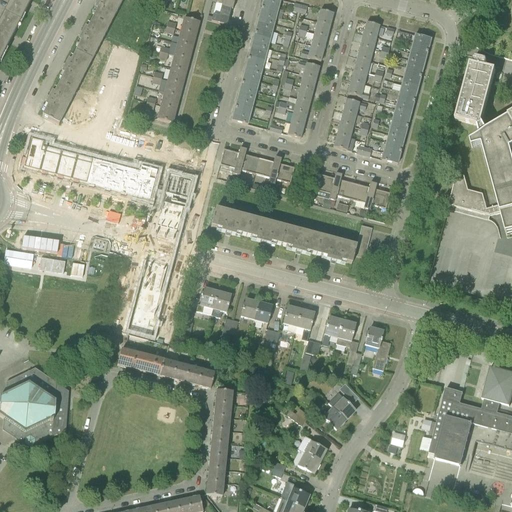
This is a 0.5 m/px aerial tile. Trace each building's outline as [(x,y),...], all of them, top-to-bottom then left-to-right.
[(18,27),(26,12),(31,0),(10,0),(1,19),(18,27)] [(108,29),(117,13),(123,0),(102,0),(101,2),(99,1),(96,6),(98,7),(92,20),(108,29)] [(234,3),(221,0),(212,0),(211,3),(222,5),(219,17),(213,16),(211,23),(226,27),(231,10),(232,11),(234,3)] [(263,0),(262,5),(278,10),(280,1),(275,0),(263,0)] [(260,14),(276,18),(278,10),(262,5),(260,14)] [(316,24),(330,27),(333,15),(320,12),(316,24)] [(258,22),(274,26),(276,18),(260,14),(258,22)] [(0,58),(1,59),(9,43),(18,27),(1,19),(0,20),(0,58)] [(180,32),(196,36),(199,24),(183,19),(180,32)] [(92,61),(100,45),(108,29),(92,20),(85,34),(82,33),(80,38),(82,39),(75,53),(92,61)] [(255,30),(271,35),(274,26),(258,22),(255,30)] [(313,36),(326,39),(330,27),(316,24),(313,36)] [(363,36),(376,39),(379,28),(366,24),(363,36)] [(253,39),(269,43),(271,35),(255,30),(253,39)] [(177,45),(192,49),(196,36),(180,32),(177,45)] [(310,48),(323,51),(326,39),(313,36),(310,48)] [(360,48),(373,51),(376,39),(363,36),(360,48)] [(412,45),(428,49),(430,41),(414,37),(412,45)] [(251,47),(267,51),(269,43),(253,39),(251,47)] [(173,57),(189,62),(192,49),(177,45),(173,57)] [(410,53),(426,58),(428,49),(412,45),(410,53)] [(249,55),(265,59),(269,60),(271,52),(267,51),(251,47),(249,55)] [(323,51),(310,48),(309,54),(301,52),(300,58),(320,63),(323,51)] [(356,60),(370,63),(373,51),(360,48),(356,60)] [(75,94),(83,78),(92,61),(75,53),(68,66),(66,65),(63,71),(65,72),(58,85),(75,94)] [(408,62),(424,66),(426,58),(410,53),(408,62)] [(158,59),(166,62),(168,56),(159,54),(158,59)] [(247,64),(262,68),(265,59),(249,55),(247,64)] [(170,70),(186,74),(189,62),(173,57),(170,70)] [(474,64),(475,65),(475,66),(470,64),(455,121),(477,127),(480,137),(470,142),(472,149),(482,146),(499,207),(487,210),(483,195),(468,191),(465,177),(457,175),(449,206),(490,217),(501,214),(506,233),(511,231),(511,155),(510,150),(511,148),(511,118),(487,133),(482,123),(496,71),(486,69),(487,64),(487,63),(486,62),(486,61),(485,61),(477,59),(476,59),(475,59),(474,60),(474,61),(473,61),(473,62),(473,63),(474,63),(474,64)] [(353,72),(366,75),(370,63),(356,60),(353,72)] [(405,70),(421,74),(424,66),(408,62),(405,70)] [(303,77),(316,81),(319,69),(305,65),(306,65),(298,63),(297,69),(301,70),(299,77),(303,77)] [(244,72),(260,76),(262,68),(247,64),(244,72)] [(167,83),(182,87),(186,74),(170,70),(167,83)] [(403,78),(419,82),(421,74),(405,70),(403,78)] [(242,80),(258,84),(260,76),(244,72),(242,80)] [(350,84),(363,87),(366,75),(353,72),(350,84)] [(300,89),(313,92),(316,81),(303,77),(300,89)] [(401,87),(417,91),(419,82),(403,78),(401,87)] [(240,89),(256,93),(258,84),(242,80),(240,89)] [(163,95),(179,100),(182,87),(167,83),(163,95)] [(363,87),(350,84),(347,96),(368,101),(369,95),(362,93),(363,87)] [(58,126),(67,110),(75,94),(58,85),(52,98),(49,97),(46,103),(49,104),(42,117),(58,126)] [(399,95),(415,99),(417,91),(401,87),(399,95)] [(238,97),(254,101),(256,93),(240,89),(238,97)] [(296,101),(310,104),(313,92),(300,89),(296,101)] [(160,108),(176,112),(179,100),(163,95),(160,108)] [(397,103),(413,107),(415,99),(399,95),(397,103)] [(236,105),(252,109),(254,101),(238,97),(236,105)] [(293,113),(306,116),(310,104),(296,101),(293,113)] [(343,113),(356,116),(357,110),(365,112),(366,106),(346,101),(343,113)] [(394,112),(410,116),(413,107),(397,103),(394,112)] [(233,114),(249,118),(252,109),(236,105),(233,114)] [(176,112),(160,108),(157,121),(172,125),(176,112)] [(392,120),(408,124),(410,116),(394,112),(392,120)] [(290,125),(303,128),(306,116),(293,113),(290,125)] [(340,125),(352,128),(356,116),(343,113),(340,125)] [(249,118),(233,114),(231,122),(247,126),(249,118)] [(390,128),(406,132),(408,124),(392,120),(390,128)] [(303,128),(290,125),(287,137),(300,140),(303,128)] [(336,137),(349,140),(352,128),(340,125),(336,137)] [(388,137),(404,141),(406,132),(390,128),(388,137)] [(349,140),(336,137),(333,149),(351,154),(354,141),(349,140)] [(385,145),(401,149),(404,141),(388,137),(385,145)] [(176,249),(194,182),(30,138),(22,168),(162,205),(152,243),(127,336),(151,343),(176,249)] [(383,153),(399,157),(401,149),(385,145),(383,153)] [(219,166),(234,170),(236,163),(242,164),(245,156),(246,151),(240,149),(238,155),(224,151),(219,166)] [(399,157),(383,153),(381,161),(397,166),(399,157)] [(240,172),(255,176),(259,160),(245,156),(242,164),(236,163),(234,170),(230,184),(234,185),(236,176),(239,177),(240,172)] [(255,176),(269,179),(271,172),(277,173),(279,166),(281,160),(274,159),(273,164),(259,160),(255,176)] [(271,172),(269,179),(267,185),(274,186),(275,181),(290,185),(294,169),(279,166),(277,173),(271,172)] [(314,197),(328,201),(332,188),(338,189),(340,182),(341,176),(335,175),(334,180),(319,176),(314,197)] [(336,197),(350,201),(354,185),(340,182),(338,189),(332,188),(328,201),(326,209),(329,210),(331,201),(335,202),(336,197)] [(350,201),(364,205),(367,197),(373,199),(375,191),(376,186),(370,184),(368,189),(354,185),(350,201)] [(367,197),(364,205),(363,210),(369,212),(371,206),(385,210),(389,195),(375,191),(373,199),(367,197)] [(231,233),(245,237),(251,219),(215,209),(210,228),(225,232),(224,234),(230,236),(231,233)] [(266,242),(281,246),(286,228),(251,219),(245,237),(260,241),(259,243),(265,245),(266,242)] [(372,230),(361,227),(360,233),(370,236),(372,230)] [(301,252),(316,256),(321,237),(286,228),(281,246),(295,250),(295,253),(297,254),(301,254),(301,252)] [(370,236),(360,233),(358,239),(369,242),(370,236)] [(353,257),(355,251),(356,247),(321,237),(316,256),(330,259),(329,262),(335,264),(336,261),(351,265),(353,257)] [(369,242),(358,239),(357,245),(367,247),(369,242)] [(367,247),(357,245),(356,247),(355,251),(366,254),(367,247)] [(366,254),(355,251),(353,257),(364,260),(366,254)] [(6,252),(3,265),(30,270),(33,256),(6,252)] [(65,264),(37,260),(35,274),(63,278),(65,264)] [(204,309),(212,311),(217,293),(204,290),(200,306),(199,306),(197,312),(203,314),(204,309)] [(217,293),(212,311),(211,317),(220,319),(221,314),(225,315),(230,297),(217,293)] [(241,319),(254,322),(258,304),(245,301),(241,319)] [(258,304),(254,322),(267,326),(272,308),(258,304)] [(283,326),(296,329),(301,311),(288,308),(283,326)] [(185,322),(191,324),(194,312),(188,310),(185,322)] [(301,311),(296,329),(303,331),(301,341),(307,343),(309,333),(314,315),(301,311)] [(330,338),(337,340),(342,322),(329,319),(321,347),(327,348),(330,338)] [(227,340),(229,334),(232,322),(226,320),(221,338),(227,340)] [(229,334),(235,336),(238,323),(232,322),(229,334)] [(342,322),(337,340),(336,346),(349,349),(348,353),(349,353),(346,365),(352,367),(356,354),(358,344),(350,342),(355,326),(342,322)] [(365,347),(377,351),(381,340),(382,333),(369,329),(368,335),(365,347)] [(264,343),(270,345),(273,333),(267,331),(264,343)] [(276,347),(279,334),(273,333),(270,345),(268,350),(274,352),(276,347)] [(381,340),(377,351),(372,370),(383,373),(390,345),(381,343),(381,340)] [(305,354),(311,356),(314,344),(308,342),(305,354)] [(311,356),(317,357),(320,345),(314,344),(311,356)] [(130,370),(132,362),(134,354),(121,351),(119,359),(117,367),(130,370)] [(130,370),(143,373),(147,358),(134,354),(132,362),(130,370)] [(356,354),(352,367),(350,375),(356,377),(362,356),(356,354)] [(143,373),(157,377),(161,361),(147,358),(143,373)] [(157,377),(170,380),(174,364),(161,361),(157,377)] [(170,380),(183,384),(187,368),(174,364),(170,380)] [(183,384),(197,387),(201,371),(187,368),(183,384)] [(438,417),(432,442),(433,441),(439,443),(435,459),(435,460),(434,461),(435,461),(435,460),(459,467),(460,468),(461,466),(472,425),(511,435),(511,504),(511,505),(511,508),(511,507),(511,419),(497,415),(499,405),(509,407),(511,395),(511,373),(490,368),(481,400),(484,401),(481,412),(459,406),(463,394),(462,394),(446,390),(446,389),(438,417)] [(0,417),(3,420),(2,431),(29,449),(65,431),(68,393),(35,370),(6,384),(5,395),(0,397),(0,417)] [(201,371),(197,387),(210,390),(214,375),(201,371)] [(352,399),(356,395),(347,385),(343,390),(352,399)] [(215,405),(231,406),(232,393),(216,392),(215,405)] [(329,405),(332,409),(345,422),(355,412),(351,408),(338,395),(329,405)] [(213,418),(230,419),(231,406),(215,405),(213,418)] [(336,431),(345,422),(332,409),(322,419),(331,428),(332,427),(336,431)] [(305,422),(309,418),(299,410),(295,415),(305,422)] [(301,428),(305,422),(295,415),(294,416),(289,412),(286,417),(301,428)] [(212,431),(228,432),(230,419),(213,418),(212,431)] [(211,444),(227,445),(228,432),(212,431),(211,444)] [(405,447),(407,435),(395,432),(393,445),(405,447)] [(299,453),(303,455),(320,464),(326,452),(321,449),(310,443),(308,447),(304,444),(299,453)] [(210,457),(226,458),(227,445),(211,444),(210,457)] [(320,464),(303,455),(297,467),(308,473),(313,476),(320,464)] [(208,470),(224,472),(226,458),(210,457),(208,470)] [(271,469),(283,474),(285,468),(274,463),(271,469)] [(269,475),(280,480),(283,474),(271,469),(269,475)] [(207,483),(223,485),(224,472),(208,470),(207,483)] [(223,485),(207,483),(206,496),(222,498),(223,485)] [(286,503),(303,510),(309,497),(303,495),(304,494),(292,490),(286,503)] [(188,500),(190,511),(202,511),(199,497),(191,499),(188,500)] [(178,511),(190,511),(188,500),(176,502),(178,511)] [(166,511),(178,511),(176,502),(165,505),(166,511)] [(302,511),(303,510),(286,503),(282,511),(302,511)]
